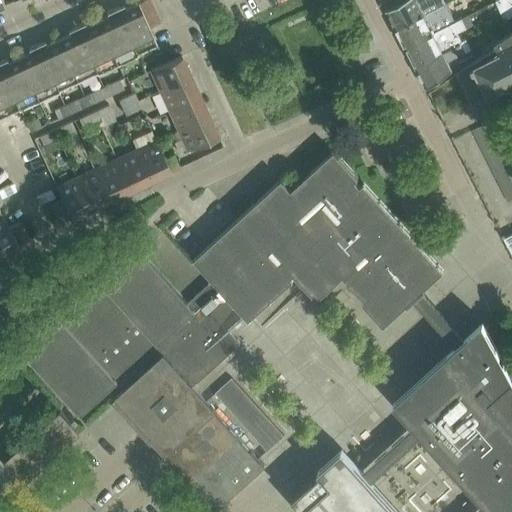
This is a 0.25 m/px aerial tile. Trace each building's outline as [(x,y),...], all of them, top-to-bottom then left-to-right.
[(119,6),(116,7),(138,55),(137,53),(157,44),(149,27),(160,22),(149,0),(141,0),(121,10),(119,6)] [(442,0),(403,0),(387,9),(397,28),(445,3),(442,0)] [(511,16),(511,0),(496,0),(505,20),(511,16)] [(397,28),(406,46),(454,22),(445,3),(397,28)] [(108,16),(98,20),(118,64),(138,55),(116,7),(106,11),(108,16)] [(454,22),(406,46),(416,66),(464,41),(459,31),(466,27),(461,18),(454,22)] [(84,21),(76,25),(98,73),(118,64),(98,20),(86,25),(84,21)] [(74,31),(58,39),(77,81),(96,72),(97,73),(98,73),(76,25),(72,27),(74,31)] [(511,29),(496,40),(498,44),(485,52),(473,61),(459,71),(474,101),(511,82),(511,29)] [(494,38),(481,43),(485,52),(498,44),(496,40),(494,38)] [(40,42),(36,44),(58,91),(59,91),(59,89),(77,81),(58,39),(42,46),(40,42)] [(464,41),(416,66),(427,87),(452,70),(447,61),(469,50),(472,48),(468,39),(464,41)] [(29,52),(18,57),(38,101),(58,91),(36,44),(28,48),(29,52)] [(150,70),(159,89),(190,75),(181,55),(165,63),(150,70)] [(6,58),(0,60),(0,69),(19,110),(20,109),(38,101),(18,57),(8,62),(6,58)] [(18,110),(19,110),(0,69),(0,116),(1,116),(18,109),(18,110)] [(199,95),(190,75),(159,89),(168,110),(200,95),(199,95)] [(104,86),(108,95),(124,87),(120,79),(104,86)] [(92,102),(108,95),(104,86),(88,94),(92,102)] [(133,92),(118,99),(122,106),(137,99),(133,92)] [(168,110),(178,130),(209,115),(205,107),(200,95),(168,110)] [(79,108),(75,99),(65,104),(68,113),(79,108)] [(137,99),(122,106),(125,114),(141,107),(137,99)] [(108,103),(93,110),(97,118),(112,111),(108,103)] [(58,118),(68,113),(65,104),(54,109),(58,118)] [(93,110),(78,117),(82,125),(97,118),(93,110)] [(112,111),(97,118),(100,126),(115,119),(112,111)] [(511,129),(505,114),(464,132),(498,205),(511,198),(511,129)] [(218,136),(209,115),(178,130),(187,150),(218,136)] [(30,131),(41,126),(37,117),(26,122),(28,126),(30,131)] [(97,118),(82,125),(85,133),(100,126),(97,118)] [(69,121),(54,128),(58,136),(73,129),(69,121)] [(43,143),(58,136),(54,128),(39,135),(43,143)] [(136,149),(150,180),(160,175),(170,171),(164,158),(155,140),(136,149)] [(135,187),(150,180),(136,149),(116,158),(130,189),(135,187)] [(317,298),(327,289),(334,297),(342,289),(350,298),(358,291),(365,298),(362,301),(383,324),(406,303),(408,305),(415,298),(426,288),(424,287),(444,269),(417,240),(406,228),(364,182),(360,185),(355,179),(358,177),(334,150),(310,171),(312,173),(309,176),(300,184),(293,190),(286,183),(282,178),(273,185),(194,258),(209,273),(184,296),(137,246),(23,350),(81,414),(134,364),(142,373),(164,353),(193,385),(240,341),(228,328),(244,312),(249,318),(297,275),(317,298)] [(170,171),(179,167),(173,154),(164,158),(170,171)] [(130,189),(116,158),(96,167),(110,198),(120,194),(125,192),(130,189)] [(100,203),(110,198),(96,167),(76,176),(90,208),(94,206),(100,203)] [(90,208),(76,176),(56,186),(62,198),(50,203),(59,222),(70,217),(81,212),(86,210),(90,208)] [(0,215),(0,254),(29,239),(19,221),(9,227),(2,215),(0,215)] [(426,288),(415,298),(435,320),(456,344),(468,334),(445,310),(426,288)] [(475,491),(486,503),(494,511),(511,511),(511,373),(483,320),(468,334),(456,344),(394,401),(472,487),(472,489),(473,489),(474,490),(475,491)] [(214,408),(193,385),(164,353),(142,373),(115,397),(164,451),(214,408)] [(232,377),(215,392),(267,450),(284,435),(232,377)] [(265,464),(214,408),(164,451),(209,500),(207,502),(214,510),(217,507),(265,464)] [(24,441),(14,430),(0,443),(0,502),(80,430),(61,409),(24,441)] [(401,511),(342,447),(318,469),(320,471),(292,496),(302,507),(299,509),(302,511),(401,511)]
